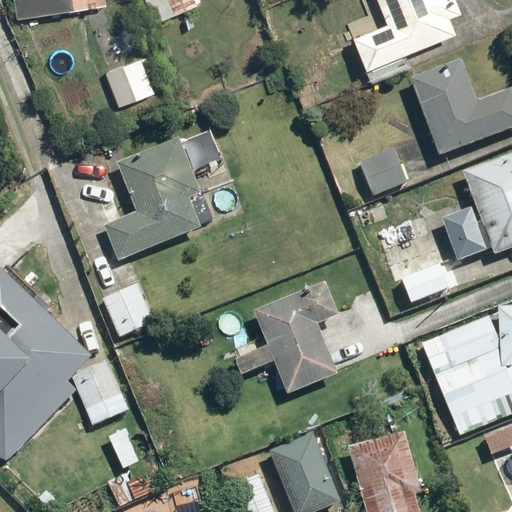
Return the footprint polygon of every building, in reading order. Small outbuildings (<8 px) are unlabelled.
[(12,0),(16,20),(105,6),(104,0),(12,0)] [(351,41),(365,73),(454,35),(447,19),(459,14),(453,0),(376,0),(387,25),(351,41)] [(140,57),(104,71),(119,109),(155,95),(140,57)] [(460,64),(409,83),(438,159),(511,131),(511,93),(511,92),(475,105),(460,64)] [(103,228),(118,265),(199,232),(187,203),(200,198),(177,142),(115,167),(135,215),(103,228)] [(409,184),(395,148),(358,163),(372,199),(409,184)] [(511,155),(461,175),(480,224),(476,226),(470,211),(441,222),(457,265),(491,252),(493,258),(511,251),(511,155)] [(449,291),(435,251),(388,267),(401,307),(449,291)] [(93,353),(0,265),(0,446),(11,457),(78,387),(69,379),(93,353)] [(323,285),(252,315),(286,398),(336,377),(315,328),(337,319),(323,285)] [(136,287),(102,301),(119,339),(152,325),(136,287)] [(511,301),(499,302),(490,312),(421,340),(462,432),(511,410),(511,301)] [(112,360),(77,374),(97,422),(131,409),(112,360)] [(511,429),(483,441),(490,458),(511,449),(511,429)] [(402,436),(348,451),(364,511),(416,511),(413,499),(419,497),(402,436)] [(312,437),(269,454),(291,511),(323,511),(339,506),(312,437)] [(272,511),(257,477),(232,488),(242,511),(272,511)]
